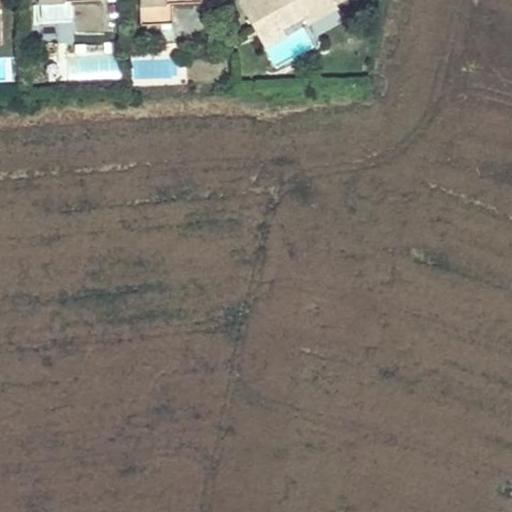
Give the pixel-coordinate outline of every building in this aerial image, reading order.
[(43,0),(44,9),(70,8),(70,0),(43,0)] [(70,0),(70,8),(106,8),(105,0),(70,0)] [(144,0),(145,10),(172,9),(172,0),(144,0)] [(172,0),(172,9),(205,8),(204,0),(172,0)] [(340,0),(245,0),(272,45),(292,33),(288,27),(307,14),(312,21),(342,2),(340,0)] [(66,83),(120,82),(120,53),(66,53),(66,83)]
